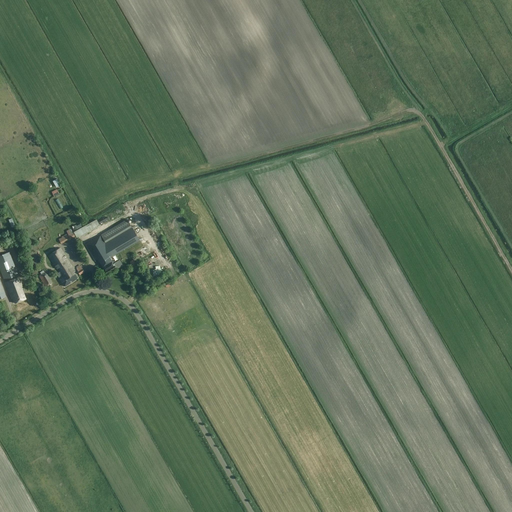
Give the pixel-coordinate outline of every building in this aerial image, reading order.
[(77,234),(101,225),(98,219),(77,228),(77,227),(74,228),(77,234)] [(115,267),(117,267),(118,268),(123,266),(121,263),(120,260),(114,264),(110,257),(113,256),(115,260),(142,244),(127,219),(100,235),(86,244),(95,261),(98,259),(106,272),(115,267)] [(75,232),(60,237),(62,242),(77,237),(75,232)] [(144,248),(148,254),(152,251),(148,245),(144,248)] [(65,287),(78,278),(74,272),(75,271),(60,248),(49,255),(59,272),(63,276),(60,278),(65,287)] [(15,303),(25,299),(22,289),(23,289),(9,252),(0,255),(0,270),(4,280),(5,280),(6,282),(5,282),(11,299),(13,298),(15,303)] [(76,268),(78,271),(77,271),(80,275),(85,272),(82,268),(81,266),(76,268)] [(46,287),(53,283),(45,271),(39,276),(46,287)]
